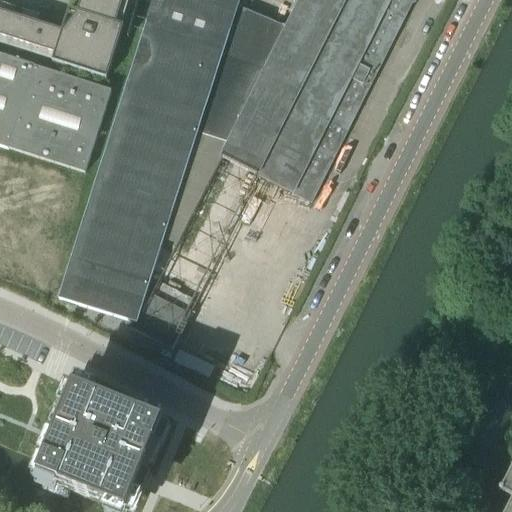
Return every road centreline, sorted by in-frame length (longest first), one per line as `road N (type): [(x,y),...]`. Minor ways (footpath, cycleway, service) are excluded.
road 1 (unclassified): [(261,444),(485,0)]
road 2 (unclassified): [(261,444),(0,312)]
